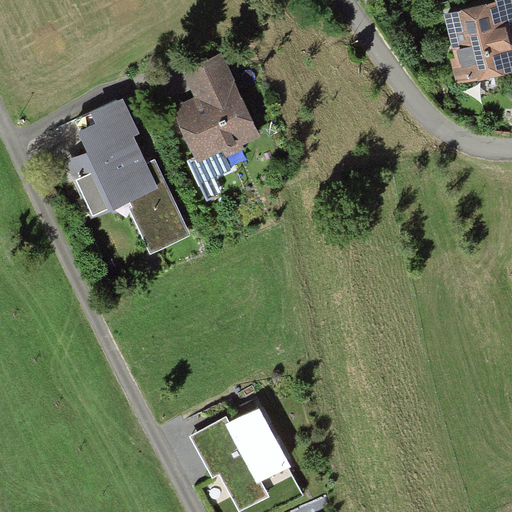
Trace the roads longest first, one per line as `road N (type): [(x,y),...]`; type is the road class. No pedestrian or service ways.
road 1 (residential): [(0,122),(193,511)]
road 2 (unclassified): [(511,148),(455,140),(423,115),(342,0)]
